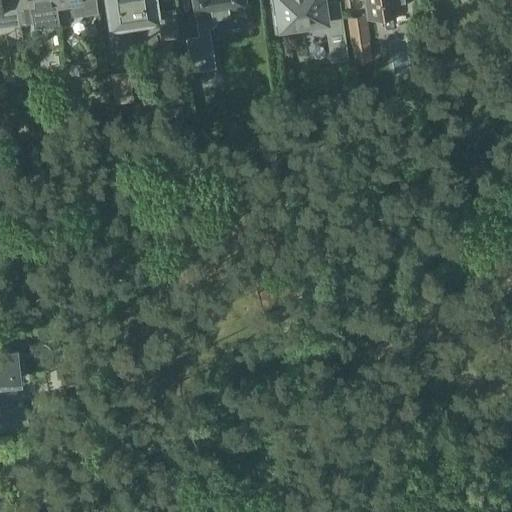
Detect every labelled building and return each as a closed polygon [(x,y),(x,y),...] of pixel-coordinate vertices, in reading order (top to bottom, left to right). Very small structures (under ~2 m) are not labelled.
[(0,0),(0,26),(20,23),(16,0),(5,0),(2,1),(2,0),(0,0)] [(16,0),(20,23),(33,22),(34,27),(60,23),(57,3),(56,0),(16,0)] [(56,0),(57,3),(72,1),(75,15),(99,11),(96,0),(56,0)] [(109,0),(113,24),(159,17),(156,0),(109,0)] [(194,0),(197,14),(198,14),(201,34),(188,36),(193,67),(215,63),(210,32),(208,25),(212,24),(217,18),(216,11),(245,7),(243,0),(194,0)] [(272,0),(277,30),(281,29),(300,26),(299,22),(327,17),(329,32),(345,29),(340,0),(338,0),(325,2),(324,0),(272,0)] [(364,0),(367,13),(405,7),(404,0),(364,0)] [(166,36),(180,34),(176,7),(161,9),(166,36)] [(372,59),(367,13),(347,16),(353,61),(372,59)] [(110,101),(108,90),(100,91),(102,103),(110,101)] [(181,134),(183,147),(196,145),(194,132),(181,134)] [(33,141),(21,143),(22,152),(34,150),(33,141)] [(0,347),(0,379),(23,376),(19,345),(0,347)] [(26,402),(0,405),(0,431),(30,429),(26,402)] [(511,464),(502,481),(511,487),(511,449),(507,462),(511,464)]
